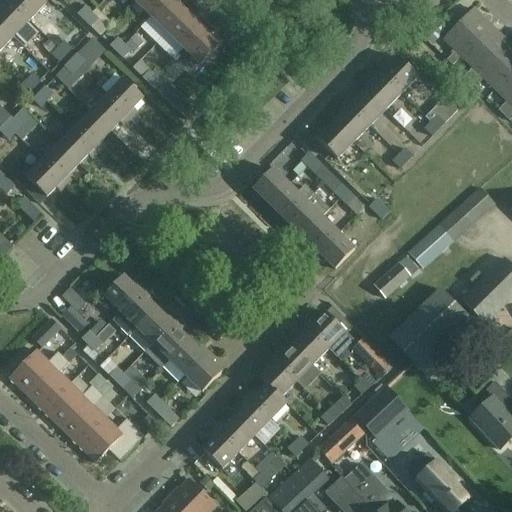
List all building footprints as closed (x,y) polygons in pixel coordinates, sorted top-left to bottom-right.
[(0,11),(0,26),(13,40),(29,23),(5,0),(4,0),(0,4),(0,9),(1,10),(0,11)] [(5,0),(29,23),(45,7),(38,0),(5,0)] [(63,0),(63,1),(82,20),(89,28),(97,20),(79,2),(80,0),(63,0)] [(134,0),(133,2),(149,18),(166,0),(134,0)] [(177,0),(166,0),(149,18),(166,34),(185,14),(175,4),(178,0),(177,0)] [(480,17),(472,10),(443,40),(455,52),(447,61),(452,66),(488,28),(478,19),(480,17)] [(166,34),(182,49),(205,26),(197,19),(194,23),(185,14),(166,34)] [(431,46),(446,30),(436,21),(421,36),(431,46)] [(0,53),(13,40),(0,26),(0,53)] [(212,33),(205,26),(182,49),(199,66),(218,47),(208,37),(212,33)] [(490,26),(488,28),(452,66),(452,67),(461,58),(473,69),(464,78),(469,82),(505,45),(495,35),(497,34),(490,26)] [(50,43),(65,58),(72,51),(53,33),(47,40),(50,43)] [(109,48),(122,60),(130,52),(133,54),(143,44),(134,36),(125,46),(117,39),(109,48)] [(59,64),(65,58),(50,43),(45,49),(51,55),(50,56),(59,64)] [(495,91),(511,73),(511,51),(505,45),(469,82),(475,88),(483,79),(495,91)] [(77,55),(69,62),(77,70),(84,62),(77,55)] [(375,72),(400,96),(417,78),(397,58),(387,68),(383,64),(375,72)] [(71,76),(77,70),(69,62),(63,69),(71,76)] [(141,79),(148,86),(157,77),(150,71),(141,79)] [(385,111),(400,96),(375,72),(370,78),(373,82),(364,91),(385,111)] [(511,73),(495,91),(507,103),(499,112),(504,116),(511,107),(511,73)] [(25,83),(34,91),(40,84),(32,75),(25,83)] [(163,83),(157,77),(148,86),(155,92),(163,83)] [(122,80),(106,97),(130,121),(136,114),(132,110),(142,100),(122,80)] [(28,97),(34,91),(25,83),(19,89),(28,97)] [(38,95),(46,103),(53,95),(45,87),(38,95)] [(369,128),(385,111),(364,91),(355,101),(351,97),(344,104),(369,128)] [(45,104),(46,103),(38,95),(32,101),(44,113),(49,108),(45,104)] [(123,128),(130,121),(106,97),(90,114),(109,133),(118,123),(123,128)] [(353,144),(369,128),(344,104),(338,111),(342,114),(332,124),(353,144)] [(0,121),(3,124),(9,118),(0,108),(0,121)] [(22,110),(6,128),(14,135),(30,118),(22,110)] [(101,142),(109,133),(90,114),(74,130),(98,153),(105,146),(101,142)] [(437,117),(430,123),(439,132),(445,125),(437,117)] [(439,132),(430,123),(423,130),(432,138),(439,132)] [(336,161),(353,144),(332,124),(323,134),(319,130),(312,138),(336,161)] [(0,133),(8,142),(14,135),(6,128),(0,133)] [(91,160),(98,153),(74,130),(58,147),(78,166),(88,156),(91,160)] [(58,147),(42,163),(66,186),(73,179),(69,174),(78,166),(58,147)] [(405,149),(398,156),(407,164),(413,157),(405,149)] [(298,176),(314,159),(309,153),(300,162),(302,163),(293,172),(298,176)] [(400,171),(407,164),(398,156),(392,163),(400,171)] [(307,169),(322,183),(331,175),(314,159),(298,176),(299,177),(307,169)] [(66,186),(42,163),(26,179),(46,199),(56,189),(60,193),(66,186)] [(265,209),(285,189),(268,173),(245,196),(252,202),(255,199),(265,209)] [(0,176),(0,190),(9,181),(1,175),(0,176)] [(331,175),(322,183),(339,199),(347,191),(331,175)] [(15,187),(9,181),(0,190),(0,204),(4,205),(9,199),(6,196),(15,187)] [(285,189),(265,209),(274,218),(271,221),(278,228),(301,205),(285,189)] [(407,254),(422,271),(495,206),(480,190),(407,254)] [(347,191),(339,199),(356,216),(364,207),(347,191)] [(378,201),(369,209),(381,220),(389,212),(378,201)] [(301,205),(278,228),(285,235),(289,232),(298,241),(318,221),(301,205)] [(311,261),(334,237),(318,221),(298,241),(307,250),(304,253),(311,261)] [(334,237),(311,261),(317,267),(321,263),(332,273),(351,253),(334,237)] [(485,327),(511,299),(511,267),(504,259),(460,302),(485,327)] [(374,286),(385,299),(411,277),(399,264),(374,286)] [(103,298),(120,314),(143,291),(136,284),(132,288),(122,278),(103,298)] [(86,305),(70,289),(61,298),(71,307),(61,318),(79,335),(88,325),(77,314),(86,305)] [(418,372),(470,321),(439,289),(387,340),(418,372)] [(143,291),(120,314),(136,330),(155,310),(146,301),(150,298),(143,291)] [(332,308),(324,316),(343,335),(345,336),(352,330),(332,308)] [(136,330),(152,346),(175,323),(168,316),(164,320),(155,310),(136,330)] [(351,342),(343,335),(324,316),(314,326),(310,322),(303,329),(327,352),(335,359),(351,342)] [(493,330),(507,345),(511,340),(511,321),(507,317),(493,330)] [(42,350),(61,330),(51,320),(31,340),(42,350)] [(161,370),(169,362),(188,343),(178,333),(182,329),(175,323),(152,346),(144,354),(161,370)] [(311,368),(327,352),(303,329),(296,336),(300,340),(291,349),(311,368)] [(88,346),(96,339),(89,332),(82,340),(88,346)] [(96,339),(88,346),(95,353),(103,345),(96,339)] [(391,370),(363,340),(352,350),(370,370),(376,364),(386,374),(391,370)] [(169,362),(185,378),(208,355),(201,348),(197,351),(188,343),(169,362)] [(99,369),(113,360),(104,348),(91,357),(99,369)] [(319,376),(311,368),(291,349),(282,358),(278,355),(271,362),(295,385),(303,393),(319,376)] [(7,382),(25,399),(63,360),(58,354),(47,365),(35,353),(7,382)] [(70,353),(63,360),(25,399),(42,416),(69,387),(58,376),(75,358),(70,353)] [(214,361),(208,355),(185,378),(202,395),(221,375),(211,365),(214,361)] [(280,401),(295,385),(271,362),(265,368),(268,372),(260,381),(265,387),(280,401)] [(110,377),(116,383),(124,375),(118,369),(110,377)] [(359,383),(368,391),(375,384),(367,375),(366,376),(361,370),(355,376),(361,382),(359,383)] [(116,383),(122,389),(130,381),(124,375),(116,383)] [(58,432),(103,383),(100,380),(81,399),(69,387),(42,416),(58,432)] [(106,386),(103,383),(58,432),(76,449),(104,421),(91,409),(108,392),(104,388),(106,386)] [(362,397),(368,391),(359,383),(354,388),(362,397)] [(511,419),(502,409),(511,401),(494,383),(485,392),(492,399),(470,420),(499,451),(511,438),(511,419)] [(285,406),(280,401),(265,387),(256,396),(253,393),(246,400),(269,423),(285,406)] [(374,440),(406,411),(384,387),(353,417),(374,440)] [(314,405),(323,415),(342,397),(333,388),(314,405)] [(154,410),(161,402),(155,396),(147,404),(154,410)] [(253,439),(269,423),(246,400),(239,407),(242,410),(233,420),(253,439)] [(161,402),(154,410),(160,416),(168,409),(161,402)] [(326,414),(334,423),(342,416),(334,407),(326,414)] [(328,428),(334,423),(326,414),(320,419),(328,428)] [(365,434),(352,419),(318,450),(332,464),(365,434)] [(237,456),(253,439),(233,420),(224,428),(221,425),(213,433),(237,456)] [(104,421),(76,449),(93,466),(107,453),(118,464),(142,439),(125,422),(115,432),(104,421)] [(237,456),(213,433),(207,439),(210,443),(201,453),(220,473),(237,456)] [(300,437),(292,445),(300,453),(308,446),(300,437)] [(294,459),(300,453),(292,445),(286,450),(294,459)] [(416,483),(443,511),(455,511),(470,498),(437,463),(436,464),(428,455),(408,473),(416,482),(416,483)] [(317,456),(307,464),(305,462),(266,499),(276,511),(290,511),(332,472),(317,456)] [(261,473),(258,476),(267,485),(275,477),(265,466),(259,471),(261,473)] [(372,511),(404,511),(396,503),(392,507),(377,491),(375,493),(370,488),(373,486),(357,469),(344,481),(359,498),(372,511)] [(261,490),(267,485),(258,476),(253,481),(261,490)] [(372,511),(359,498),(344,481),(342,478),(325,493),(342,511),(372,511)] [(177,490),(169,498),(182,511),(212,511),(215,509),(187,482),(178,491),(177,490)] [(182,511),(169,498),(161,506),(162,507),(157,511),(182,511)] [(313,511),(304,502),(293,511),(272,511),(262,500),(249,511),(313,511)]
